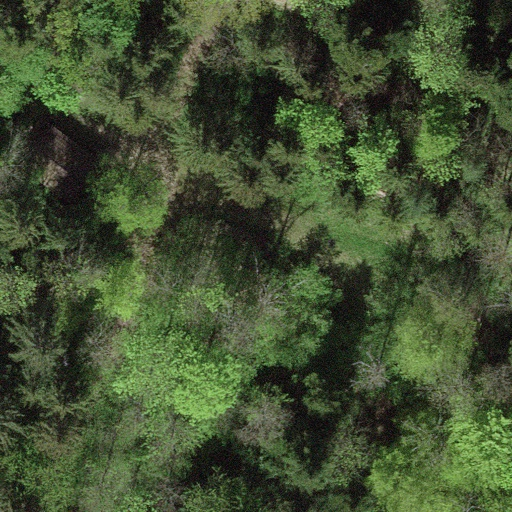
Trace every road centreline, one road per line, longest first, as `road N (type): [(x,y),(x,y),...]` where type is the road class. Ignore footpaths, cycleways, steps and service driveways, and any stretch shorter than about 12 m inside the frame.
road 1 (track): [(1,511),(43,461),(141,299),(149,145),(164,103),(218,34),(231,0)]
road 2 (track): [(428,289),(228,201),(0,50)]
road 3 (track): [(511,109),(390,47),(259,0)]
